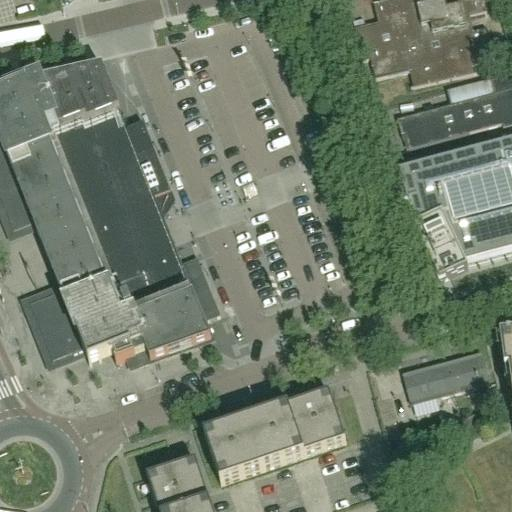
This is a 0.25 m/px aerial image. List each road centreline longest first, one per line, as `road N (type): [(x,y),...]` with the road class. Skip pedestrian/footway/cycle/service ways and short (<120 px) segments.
road 1 (residential): [(123,424),(363,338),(511,302)]
road 2 (residential): [(0,47),(202,0)]
